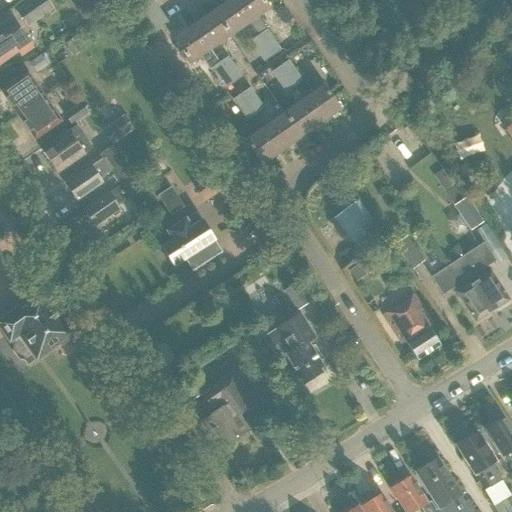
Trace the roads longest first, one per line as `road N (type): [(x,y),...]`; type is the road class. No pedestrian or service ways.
road 1 (residential): [(422,411),(309,248),(290,205),(300,178),(362,119),(350,83),(294,0)]
road 2 (residential): [(242,511),(0,164)]
road 3 (residential): [(248,511),(422,411)]
